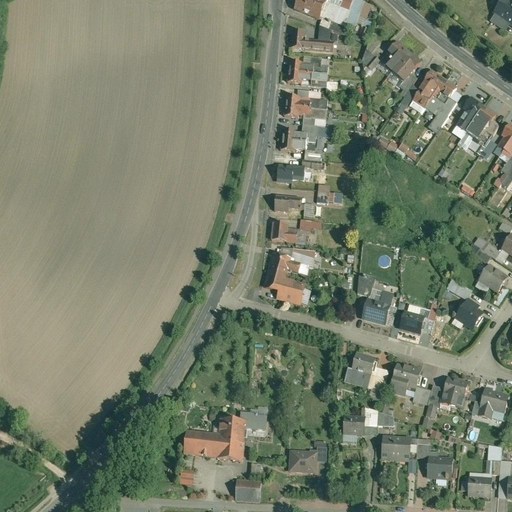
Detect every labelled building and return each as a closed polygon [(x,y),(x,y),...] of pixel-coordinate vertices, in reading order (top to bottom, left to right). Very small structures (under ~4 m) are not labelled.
[(296,0),(293,9),(319,19),(326,0),(296,0)] [(343,2),(338,0),(326,0),(319,19),(321,20),(319,25),(341,34),(343,28),(344,29),(345,26),(354,30),(359,16),(367,19),(373,5),(360,0),(352,0),(349,10),(341,7),(343,2)] [(511,0),(501,0),(494,10),(496,12),(510,22),(511,23),(511,0)] [(510,22),(496,12),(490,20),(505,30),(510,22)] [(292,49),(334,52),(335,42),(307,40),(307,33),(293,32),(292,49)] [(368,74),(376,64),(368,58),(377,47),(368,40),(359,66),(368,74)] [(419,65),(394,45),(377,65),(402,86),(408,78),(419,65)] [(314,66),(314,74),(327,75),(328,65),(321,64),(321,57),(311,56),(311,66),(314,66)] [(303,62),(289,61),(287,82),(301,83),(301,81),(310,81),(327,82),(327,80),(327,75),(314,74),(314,66),(311,66),(303,65),(303,62)] [(455,90),(429,73),(416,92),(412,99),(413,100),(410,105),(422,113),(429,103),(434,107),(432,111),(438,115),(452,94),(455,90)] [(414,83),(408,78),(402,86),(395,94),(403,100),(410,88),(414,83)] [(338,81),(327,80),(327,82),(326,92),(337,92),(338,81)] [(412,99),(416,92),(410,88),(403,100),(398,108),(403,111),(412,99)] [(300,98),(300,99),(308,100),(308,99),(319,100),(320,92),(298,90),(298,98),(300,98)] [(460,100),(452,94),(438,115),(446,120),(460,100)] [(298,98),(284,96),(283,116),(298,118),(299,115),(304,115),(310,116),(310,109),(311,100),(308,100),(300,99),(300,98),(298,98)] [(455,126),(453,130),(472,142),(476,145),(489,125),(494,118),(469,101),(461,113),(463,114),(455,126)] [(327,110),(310,109),(310,116),(304,115),(304,119),(315,120),(326,121),(327,110)] [(364,109),(357,109),(356,117),(364,117),(364,109)] [(446,120),(438,115),(431,125),(448,136),(453,130),(455,126),(446,120)] [(497,130),(489,125),(476,145),(472,142),(470,145),(482,153),(483,150),(490,140),(497,130)] [(302,126),(302,134),(307,135),(306,151),(305,154),(314,154),(316,136),(316,127),(314,126),(302,126)] [(325,127),(316,127),(316,136),(331,138),(332,128),(325,127)] [(498,145),(495,149),(501,153),(500,155),(508,161),(511,153),(511,130),(507,128),(499,139),(501,140),(498,145)] [(297,131),(282,130),(281,150),(295,152),(295,150),(306,151),(307,135),(302,134),(296,134),(297,131)] [(388,145),(379,140),(376,146),(385,151),(388,145)] [(498,145),(490,140),(483,150),(497,159),(500,155),(501,153),(495,149),(498,145)] [(355,142),(345,142),(344,150),(354,151),(355,142)] [(389,144),(388,145),(385,151),(392,155),(396,148),(389,144)] [(407,153),(399,148),(396,153),(404,158),(407,153)] [(417,160),(407,153),(404,158),(414,165),(417,160)] [(511,167),(511,153),(508,161),(498,175),(501,177),(505,179),(510,170),(511,167)] [(304,168),(302,181),(312,182),(313,165),(301,164),(301,168),(304,168)] [(278,166),(277,182),(291,183),(292,180),(302,181),(304,168),(301,168),(278,166)] [(496,170),(492,167),(488,173),(493,176),(496,170)] [(511,180),(511,171),(510,170),(505,179),(497,190),(503,193),(510,183),(511,180)] [(443,183),(447,176),(440,172),(436,178),(443,183)] [(505,179),(501,177),(497,182),(495,181),(491,187),(496,191),(497,190),(505,179)] [(343,192),(328,191),(328,202),(342,203),(343,192)] [(301,197),(276,195),(275,212),(289,213),(289,208),(301,209),(301,197)] [(315,204),(304,203),(303,215),(314,216),(315,204)] [(322,221),(301,218),(300,230),(298,229),(297,241),(306,242),(308,231),(311,231),(311,227),(321,228),(322,221)] [(289,224),(273,222),(271,239),(296,242),(297,241),(298,229),(298,228),(289,227),(289,224)] [(496,232),(507,241),(511,235),(511,232),(500,226),(496,232)] [(511,261),(511,235),(507,241),(499,253),(507,258),(511,261)] [(501,269),(507,258),(499,253),(498,255),(476,241),(471,247),(489,261),(501,269)] [(288,269),(308,275),(313,250),(280,247),(279,254),(273,252),(263,286),(269,288),(269,290),(277,292),(276,298),(301,305),(307,283),(294,280),(294,282),(285,279),(288,269)] [(376,254),(368,247),(361,254),(369,262),(376,254)] [(484,268),(489,261),(471,247),(467,253),(472,259),(484,268)] [(340,285),(345,285),(345,288),(350,287),(350,286),(350,283),(351,283),(354,258),(343,257),(342,276),(340,275),(340,285)] [(476,285),(495,298),(502,288),(497,285),(501,279),(494,274),(495,272),(488,267),(476,285)] [(358,293),(368,297),(375,277),(359,273),(358,293)] [(447,290),(468,300),(473,291),(452,280),(447,290)] [(378,306),(388,309),(389,309),(391,302),(380,299),(378,306)] [(359,323),(382,330),(388,309),(378,306),(365,302),(359,323)] [(471,334),(484,315),(466,302),(453,321),(471,334)] [(430,308),(426,324),(432,325),(436,309),(430,308)] [(402,315),(397,334),(418,339),(423,320),(417,319),(419,314),(409,312),(408,316),(402,315)] [(499,364),(508,360),(505,354),(496,357),(499,364)] [(374,361),(354,355),(349,374),(369,379),(371,370),(374,361)] [(419,373),(394,366),(387,396),(403,400),(404,394),(405,392),(413,394),(414,391),(419,373)] [(369,379),(365,392),(381,396),(387,375),(371,370),(369,379)] [(365,392),(369,379),(349,374),(345,373),(342,386),(365,392)] [(466,386),(445,380),(442,393),(438,408),(460,414),(464,400),(462,399),(466,386)] [(438,408),(442,393),(431,389),(429,395),(427,404),(438,408)] [(429,395),(414,391),(413,394),(412,396),(413,397),(412,402),(411,402),(410,405),(425,409),(427,404),(429,395)] [(479,406),(476,419),(488,422),(491,414),(503,418),(508,399),(494,395),(495,394),(483,391),(479,406)] [(479,406),(473,404),(473,405),(469,417),(476,419),(479,406)] [(385,418),(388,410),(378,406),(375,415),(385,418)] [(434,411),(425,409),(419,429),(431,433),(435,421),(431,420),(434,411)] [(220,459),(242,461),(245,427),(266,429),(268,413),(241,411),(241,416),(221,415),(220,432),(187,429),(185,454),(220,457),(220,459)] [(376,429),(377,417),(363,412),(363,421),(362,431),(375,432),(376,429)] [(392,422),(377,417),(376,429),(391,430),(392,422)] [(362,431),(363,421),(341,420),(340,440),(361,442),(362,431)] [(408,456),(409,444),(409,442),(380,440),(378,465),(407,467),(408,456)] [(458,443),(447,440),(446,445),(457,449),(458,443)] [(426,461),(436,461),(436,457),(428,457),(429,445),(409,444),(408,456),(415,456),(415,463),(426,464),(426,461)] [(317,452),(316,461),(326,461),(327,447),(317,446),(317,452)] [(498,466),(511,466),(511,453),(486,449),(485,465),(498,466)] [(291,450),(290,471),(315,473),(316,461),(317,452),(291,450)] [(480,463),(483,451),(476,450),(472,462),(480,463)] [(424,484),(449,485),(451,462),(436,461),(426,461),(426,464),(424,484)] [(265,465),(252,464),(251,476),(265,476),(265,465)] [(507,480),(508,480),(509,466),(498,466),(497,480),(507,480)] [(181,470),(179,483),(192,484),(193,471),(181,470)] [(488,503),(490,478),(467,477),(465,501),(488,503)] [(505,504),(507,480),(497,480),(496,503),(505,504)] [(186,486),(159,484),(158,497),(185,499),(186,486)] [(236,487),(236,500),(258,502),(259,489),(236,487)]
